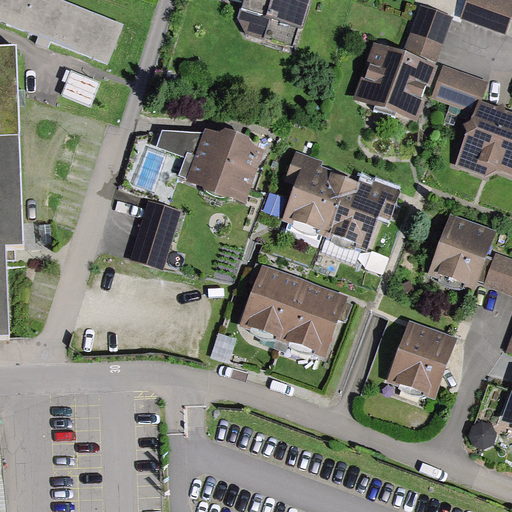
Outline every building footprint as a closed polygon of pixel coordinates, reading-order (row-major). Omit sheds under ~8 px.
[(125,32),(46,0),(0,0),(0,24),(110,70),(125,32)] [(231,0),(257,8),(254,17),(305,33),(315,0),(231,0)] [(511,28),(511,6),(492,0),(474,0),(468,22),(510,35),(511,28)] [(460,24),(424,11),(407,59),(383,51),(364,104),(423,126),(460,24)] [(25,52),(0,53),(0,344),(18,344),(14,255),(34,254),(25,52)] [(101,87),(74,77),(66,99),(92,109),(101,87)] [(485,92),(446,78),(437,103),(476,117),(485,92)] [(511,117),(489,109),(470,165),(511,179),(511,117)] [(260,152),(201,132),(184,181),(243,201),(260,152)] [(327,236),(346,181),(306,167),(286,222),(327,236)] [(367,251),(387,196),(346,181),(327,236),(367,251)] [(182,214),(148,204),(130,264),(163,274),(182,214)] [(502,238),(455,221),(434,278),(511,306),(511,271),(493,265),(502,238)] [(285,342),(304,290),(265,276),(246,328),(285,342)] [(325,356),(344,304),(304,290),(285,342),(325,356)] [(458,347),(416,333),(397,388),(439,403),(458,347)] [(511,395),(501,426),(511,429),(511,395)]
